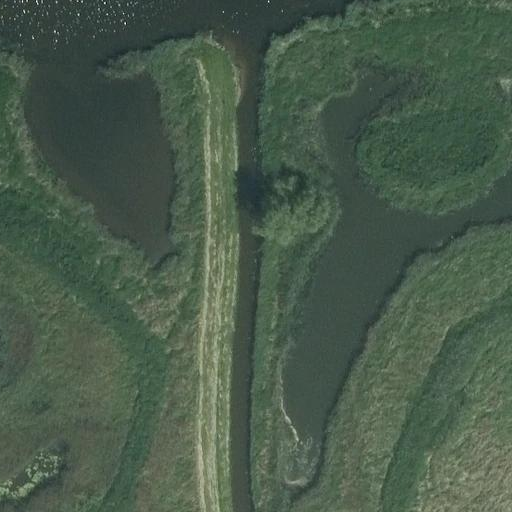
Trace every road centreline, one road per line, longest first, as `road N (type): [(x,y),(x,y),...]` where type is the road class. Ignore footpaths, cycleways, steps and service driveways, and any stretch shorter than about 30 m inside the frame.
road 1 (track): [(216,511),(210,426),(222,212),(219,60)]
road 2 (track): [(112,511),(146,407),(143,348),(70,262),(40,234),(0,214)]
road 3 (track): [(395,511),(451,372),(511,312)]
